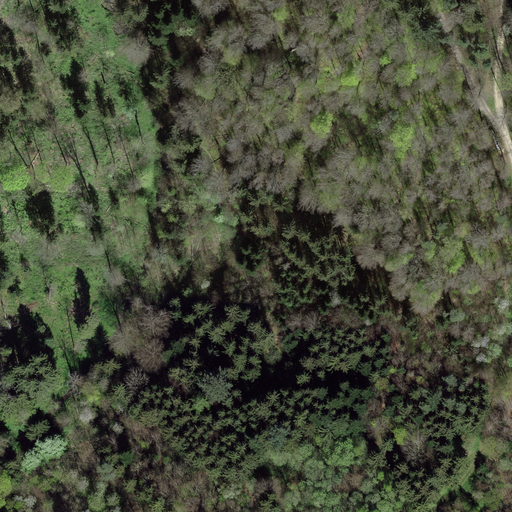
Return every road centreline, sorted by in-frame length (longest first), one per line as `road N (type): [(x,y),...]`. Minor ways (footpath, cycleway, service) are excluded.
road 1 (track): [(0,499),(194,311),(224,265),(217,168),(147,0)]
road 2 (track): [(511,350),(478,454),(437,511)]
road 3 (track): [(507,140),(487,115),(434,0)]
road 4 (track): [(511,156),(499,77),(505,0)]
